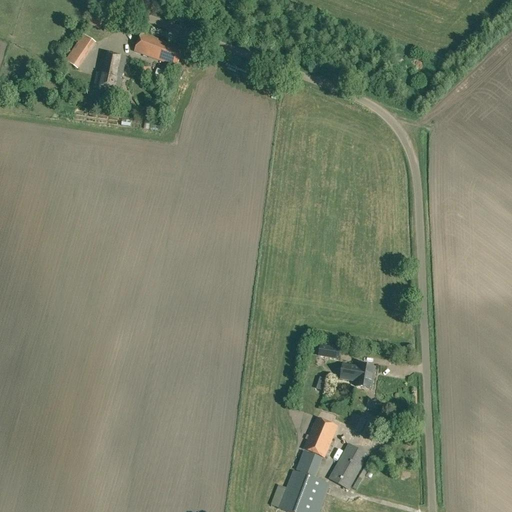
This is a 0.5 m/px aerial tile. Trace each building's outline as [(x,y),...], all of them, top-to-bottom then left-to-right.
[(99,29),(104,18),(95,14),(90,25),(99,29)] [(177,68),(184,50),(141,34),(135,52),(177,68)] [(78,69),(96,45),(86,37),(67,61),(78,69)] [(122,80),(127,58),(103,53),(99,74),(97,74),(95,86),(121,92),(123,81),(122,80)] [(130,109),(132,99),(124,97),(123,108),(130,109)] [(341,350),(320,346),(318,358),(339,361),(341,350)] [(358,368),(343,365),(340,380),(356,382),(355,387),(371,389),(375,368),(359,365),(358,368)] [(324,459),(338,427),(317,418),(304,450),(324,459)] [(349,490),(368,456),(349,445),(329,480),(349,490)] [(315,478),(322,459),(304,453),(297,471),(315,478)] [(285,511),(319,511),(329,485),(293,471),(279,509),(285,511)]
